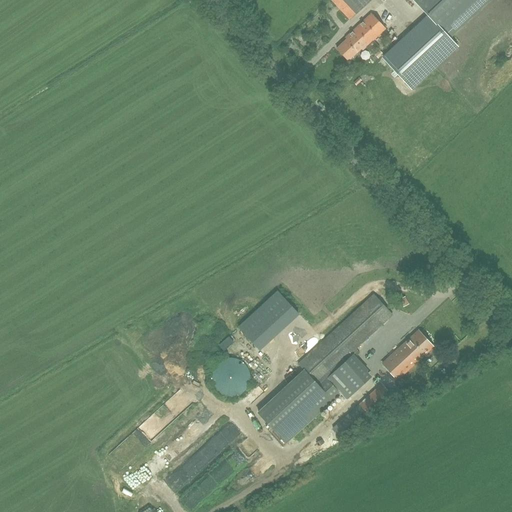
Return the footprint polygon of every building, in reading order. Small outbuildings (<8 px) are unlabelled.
[(330,0),(349,20),(371,0),(330,0)] [(412,0),(427,15),(420,21),(442,45),(489,0),(412,0)] [(373,40),(385,29),(371,14),(345,38),(346,39),(337,48),(348,61),(361,49),(363,50),(367,46),(373,53),(379,47),(373,40)] [(417,61),(431,47),(408,25),(395,39),(417,61)] [(353,354),(352,355),(350,353),(392,315),(373,294),(298,364),(304,370),(258,413),(285,442),(339,392),(346,399),(372,375),(353,354)] [(405,295),(398,298),(401,305),(408,303),(405,295)] [(382,363),(392,374),(397,380),(433,347),(418,330),(382,363)] [(215,365),(211,370),(210,377),(211,384),(215,390),(220,394),(227,397),(233,397),(240,394),(245,390),(249,384),(250,377),(249,370),(245,365),(240,360),(233,358),(227,358),(220,360),(215,365)] [(384,403),(392,395),(382,384),(333,428),(343,440),(360,424),(366,429),(388,408),(384,403)] [(186,422),(194,415),(191,411),(183,418),(186,422)] [(186,438),(178,448),(184,453),(192,442),(186,438)] [(170,451),(174,457),(179,453),(175,447),(170,451)] [(226,460),(209,476),(218,486),(235,470),(226,460)] [(200,488),(184,503),(192,511),(208,497),(200,488)]
